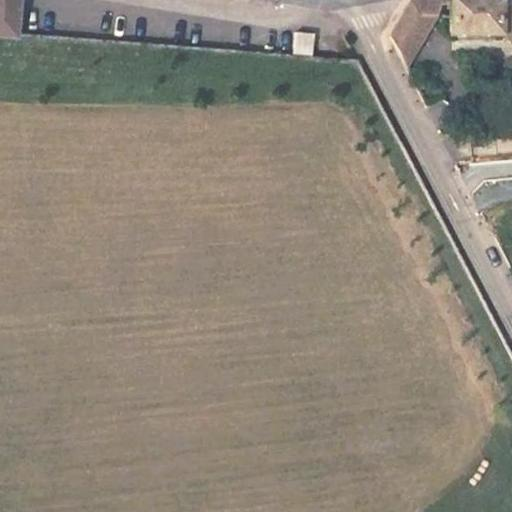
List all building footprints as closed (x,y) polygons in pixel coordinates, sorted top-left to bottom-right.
[(20,34),(23,0),(0,0),(0,37),(19,39),(20,34)] [(437,16),(438,2),(410,2),(391,38),(426,37),(437,16)] [(445,2),(438,2),(437,16),(452,16),(452,2),(445,2)] [(511,2),(452,2),(452,16),(453,37),(511,36),(511,2)] [(303,34),(294,34),(293,53),(312,55),(313,35),(303,34)] [(408,74),(426,37),(391,38),(390,39),(408,74)]
